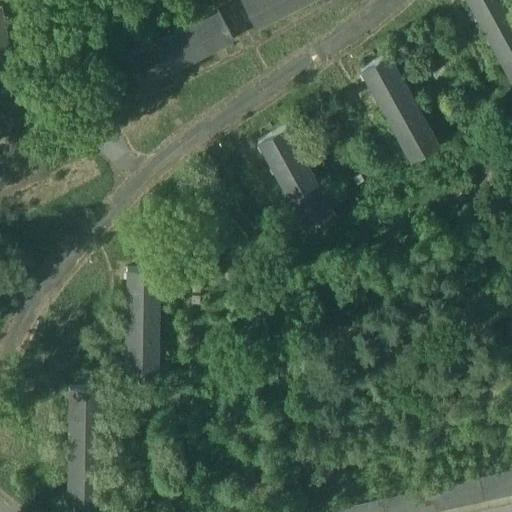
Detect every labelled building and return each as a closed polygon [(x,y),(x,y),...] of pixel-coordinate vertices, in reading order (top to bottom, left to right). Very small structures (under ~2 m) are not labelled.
[(242,0),(255,23),(299,0),(242,0)] [(467,0),(509,76),(511,74),(511,14),(504,0),(467,0)] [(125,54),(140,82),(230,36),(216,8),(125,54)] [(0,125),(21,122),(0,13),(0,125)] [(359,68),(409,156),(437,140),(386,52),(359,68)] [(257,140),(307,229),(335,213),(285,124),(257,140)] [(126,267),(124,369),(157,370),(159,268),(126,267)] [(68,386),(66,511),(98,511),(100,386),(68,386)] [(511,469),(336,502),(338,511),(411,511),(511,493),(511,469)]
